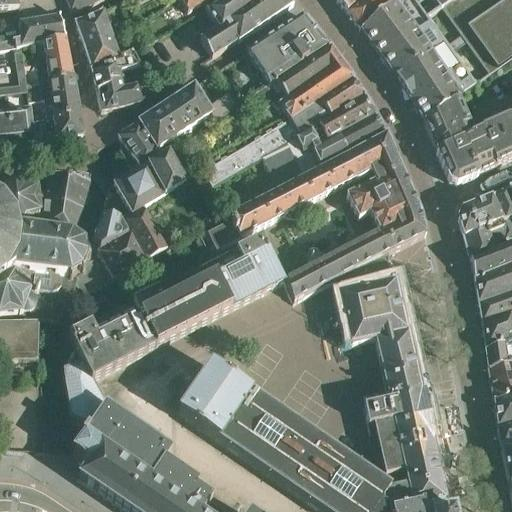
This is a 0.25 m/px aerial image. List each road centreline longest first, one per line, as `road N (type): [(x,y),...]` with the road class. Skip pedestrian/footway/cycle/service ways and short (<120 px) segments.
road 1 (residential): [(434,212),(460,308),(492,511)]
road 2 (residential): [(92,144),(312,2)]
road 3 (residential): [(312,2),(395,120),(434,212)]
road 4 (residential): [(92,144),(64,6)]
